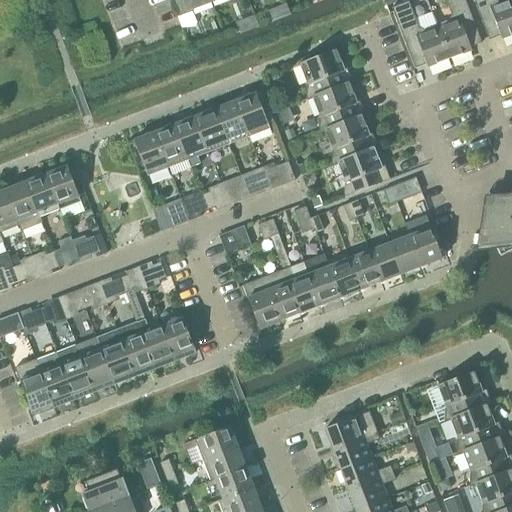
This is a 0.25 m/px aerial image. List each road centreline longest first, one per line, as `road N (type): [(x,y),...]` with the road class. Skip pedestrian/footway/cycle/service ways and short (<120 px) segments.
road 1 (residential): [(511,386),(496,346),(268,431)]
road 2 (residential): [(0,307),(186,235)]
road 3 (residential): [(452,272),(463,268),(470,241),(416,101)]
road 4 (residential): [(186,235),(233,356)]
road 5 (residential): [(186,235),(303,189)]
